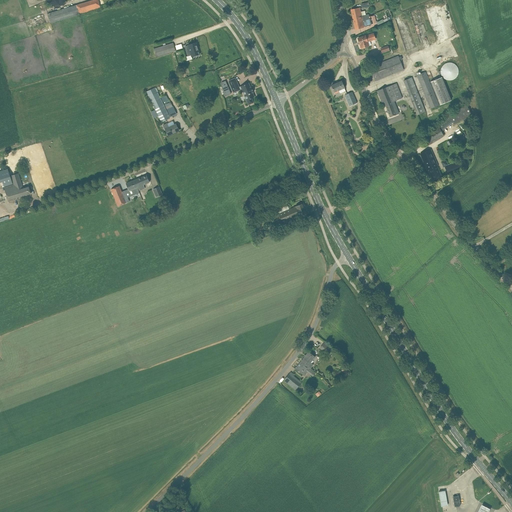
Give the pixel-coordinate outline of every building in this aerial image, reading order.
[(93,0),(65,8),(47,14),(50,23),(79,14),(101,8),(97,0),(93,0)] [(370,18),(369,17),(369,14),(366,15),(365,11),(361,12),(360,8),(351,10),(353,20),(356,20),(355,19),(359,18),(359,19),(362,18),(362,20),(365,20),(370,18)] [(371,24),(370,18),(365,20),(362,20),(362,18),(359,19),(359,18),(355,19),(356,20),(353,20),(355,29),(364,27),(364,26),(371,24)] [(365,36),(362,37),(358,38),(361,48),(369,46),(367,42),(375,39),(373,33),(365,36)] [(188,45),(185,46),(186,49),(188,56),(191,56),(191,57),(192,57),(196,55),(196,56),(197,56),(197,55),(199,55),(197,49),(196,49),(196,47),(197,47),(196,42),(191,44),(188,45)] [(156,57),(174,51),(175,51),(173,43),(154,49),(156,57)] [(370,67),(375,81),(382,78),(404,70),(400,60),(402,59),(401,56),(399,57),(398,56),(370,67)] [(458,73),(458,71),(458,69),(457,67),(456,65),(454,64),(452,63),(449,62),(447,63),(445,64),(443,65),(442,67),(441,69),(440,71),(441,74),(442,76),(443,78),(445,79),(447,80),(449,80),(452,80),(454,79),(456,78),(457,76),(458,73)] [(425,72),(417,75),(430,109),(439,105),(425,72)] [(418,115),(425,112),(411,77),(404,80),(418,115)] [(440,105),(451,100),(442,77),(430,82),(440,105)] [(235,78),(230,80),(228,81),(233,93),(241,90),(240,89),(242,89),(246,100),(248,105),(253,103),(251,98),(254,97),(252,92),(253,92),(251,87),(250,87),(248,83),(241,86),(239,87),(235,78)] [(345,90),(341,81),(331,85),(334,92),(339,90),(340,93),(345,90)] [(402,98),(396,83),(377,91),(383,106),(385,105),(390,117),(399,113),(394,101),(402,98)] [(224,86),(222,86),(222,87),(225,96),(231,94),(227,85),(225,85),(224,85),(224,86)] [(162,122),(169,118),(154,88),(147,91),(162,122)] [(352,92),(347,94),(345,95),(349,106),(357,103),(352,92)] [(173,106),(172,106),(170,102),(165,104),(170,117),(176,114),(174,109),(173,106)] [(466,105),(449,116),(454,124),(471,113),(466,105)] [(179,130),(176,124),(169,127),(167,123),(163,125),(165,130),(165,129),(168,135),(173,133),(178,130),(179,130)] [(438,126),(426,133),(422,136),(428,145),(444,136),(438,126)] [(420,154),(427,170),(429,170),(433,180),(441,176),(437,166),(438,166),(430,149),(420,154)] [(463,159),(449,165),(445,167),(448,174),(467,166),(463,159)] [(0,178),(10,176),(8,169),(0,171),(0,178)] [(18,173),(11,176),(14,185),(4,188),(8,201),(31,194),(28,186),(23,187),(18,173)] [(137,187),(138,191),(145,188),(143,185),(149,182),(146,175),(136,179),(139,186),(137,187)] [(139,186),(136,179),(126,183),(130,194),(138,191),(137,187),(139,186)] [(119,186),(111,189),(118,206),(126,203),(119,186)] [(162,194),(159,187),(153,189),(156,197),(162,194)] [(298,205),(278,214),(282,223),(307,212),(303,203),(298,205)] [(287,205),(277,209),(278,213),(289,208),(287,205)] [(278,214),(269,217),(273,227),(282,223),(278,214)] [(325,341),(320,348),(329,354),(332,350),(334,347),(325,341)] [(308,352),(302,361),(306,364),(305,365),(307,367),(307,366),(310,368),(313,365),(310,363),(315,357),(308,352)] [(302,361),(295,369),(299,372),(302,374),(304,376),(307,372),(313,376),(316,373),(310,368),(307,366),(307,367),(305,365),(306,364),(302,361)] [(301,384),(293,377),(289,374),(284,380),(288,383),(295,390),(301,384)] [(441,506),(447,505),(445,490),(438,491),(441,506)]
